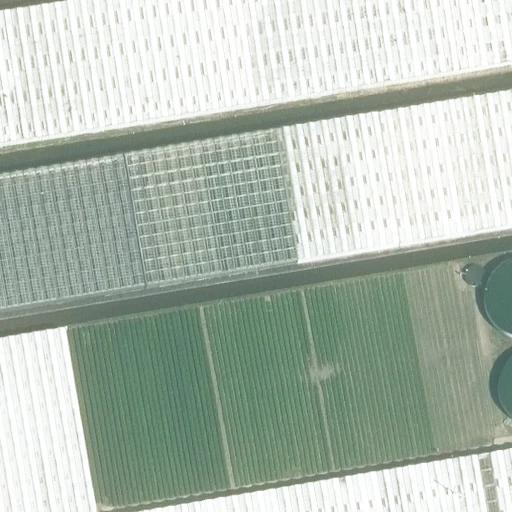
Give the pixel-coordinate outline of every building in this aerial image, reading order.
[(0,16),(0,147),(104,131),(511,66),(511,0),(105,0),(84,3),(0,16)] [(511,95),(212,146),(123,159),(0,178),(0,314),(146,290),(511,228),(511,95)] [(511,261),(509,262),(502,266),(496,271),(491,277),(488,284),(485,291),(485,299),(485,306),(488,314),(491,321),(496,327),(502,332),(509,335),(511,336),(511,261)] [(94,511),(64,330),(0,341),(0,511),(511,511),(511,453),(168,511),(94,511)] [(511,358),(509,360),(504,366),(501,373),(499,380),(498,388),(499,396),(501,403),(504,410),(509,416),(511,418),(511,358)]
